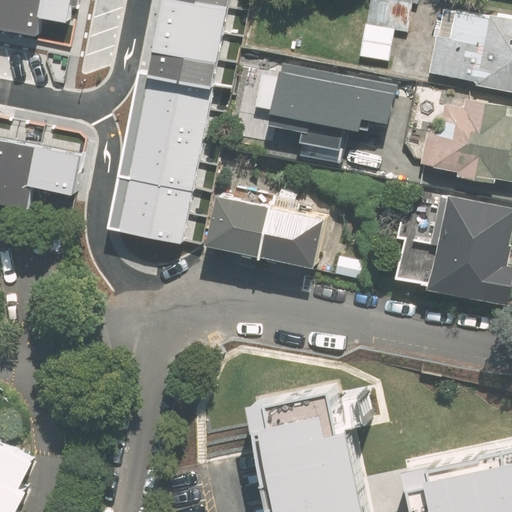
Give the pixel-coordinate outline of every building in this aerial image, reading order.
[(0,0),(0,36),(46,46),(50,26),(76,32),(82,0),(0,0)] [(161,0),(114,226),(185,241),(236,0),(161,0)] [(372,0),(364,54),(393,59),(399,27),(411,30),(416,2),(422,3),(422,0),(372,0)] [(511,11),(450,0),(447,0),(434,73),(511,87),(511,11)] [(257,103),(368,124),(371,112),(396,117),(403,81),(274,56),(271,71),(264,69),(257,103)] [(463,164),(462,173),(511,179),(511,98),(470,93),(469,103),(449,101),(445,131),(430,129),(426,159),(463,164)] [(85,159),(0,141),(0,201),(27,207),(32,183),(78,193),(85,159)] [(334,212),(317,208),(319,198),(241,181),(239,192),(225,189),(215,238),(323,261),(334,212)] [(435,241),(443,243),(436,285),(511,297),(511,200),(452,191),(451,195),(443,194),(435,241)] [(288,511),(380,511),(355,387),(267,404),(288,511)] [(0,472),(29,485),(41,461),(33,457),(0,441),(0,472)] [(511,511),(511,445),(420,462),(428,511),(511,511)] [(0,502),(20,511),(22,511),(34,488),(29,485),(0,472),(0,502)] [(0,511),(20,511),(0,502),(0,511)]
